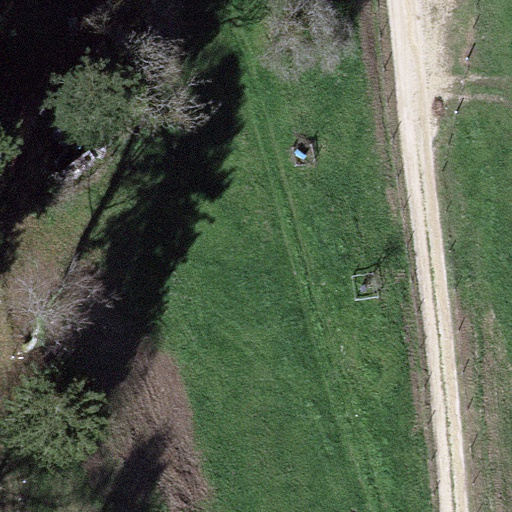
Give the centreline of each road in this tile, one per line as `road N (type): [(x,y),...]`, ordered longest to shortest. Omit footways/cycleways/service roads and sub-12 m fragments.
road 1 (track): [(219,0),(379,511)]
road 2 (track): [(456,511),(410,0)]
